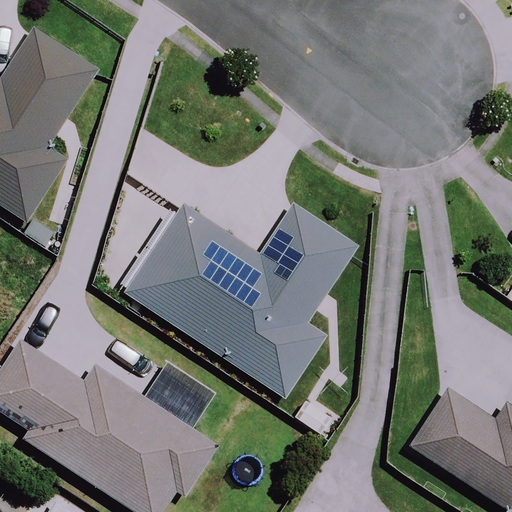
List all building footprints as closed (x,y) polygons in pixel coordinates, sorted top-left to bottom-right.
[(95,73),(32,31),(0,78),(0,209),(24,226),(71,156),(49,141),(95,73)] [(352,249),(291,210),(260,260),(183,211),(126,300),(283,400),(323,336),(304,324),(352,249)] [(213,449),(207,445),(93,372),(82,389),(20,349),(0,380),(0,416),(27,434),(22,442),(131,511),(163,511),(174,496),(180,500),(213,449)] [(511,511),(511,404),(496,430),(442,395),(407,449),(505,511),(511,511)] [(66,511),(52,503),(46,511),(66,511)]
